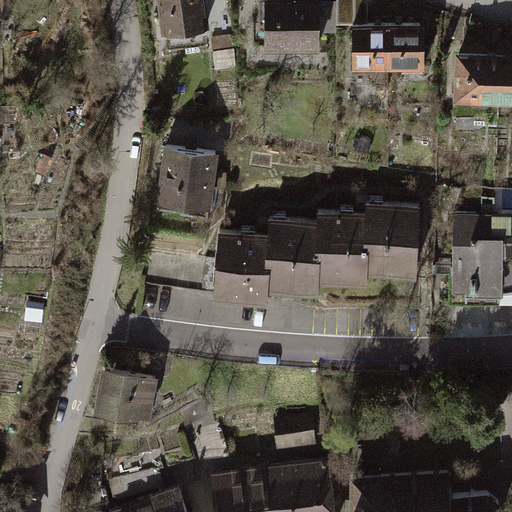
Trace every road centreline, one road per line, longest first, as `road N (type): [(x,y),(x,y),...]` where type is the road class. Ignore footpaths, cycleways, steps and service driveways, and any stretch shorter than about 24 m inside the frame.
road 1 (residential): [(97,322),(316,356),(511,353)]
road 2 (residential): [(97,322),(127,149),(123,0)]
road 3 (residential): [(49,511),(97,322)]
